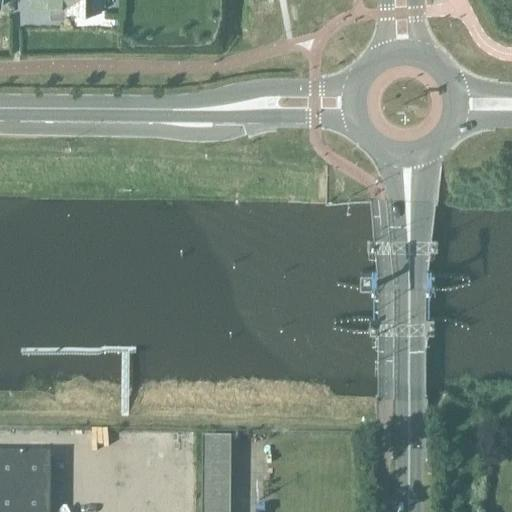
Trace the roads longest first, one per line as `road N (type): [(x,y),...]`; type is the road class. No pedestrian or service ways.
road 1 (secondary): [(408,511),(408,204)]
road 2 (primary): [(359,77),(262,87),(172,109)]
road 3 (primary): [(172,109),(185,117),(322,116),(358,125)]
road 4 (primary): [(172,109),(0,108)]
